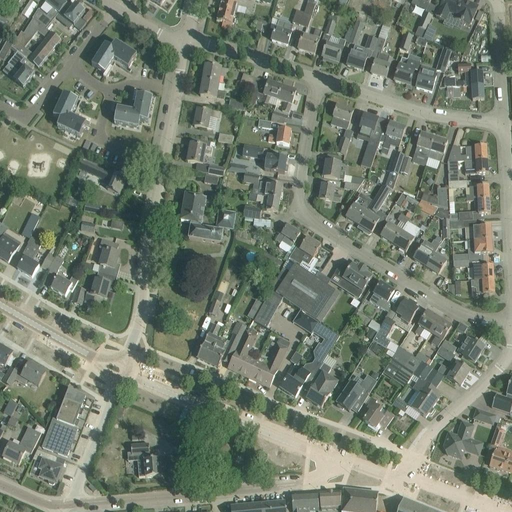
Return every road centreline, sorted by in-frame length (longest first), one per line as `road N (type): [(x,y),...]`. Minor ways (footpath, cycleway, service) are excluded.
road 1 (residential): [(511,319),(454,309),(300,210),(321,80)]
road 2 (tertiary): [(129,347),(185,39)]
road 3 (residential): [(413,459),(129,347)]
road 4 (residential): [(57,504),(313,482),(325,456)]
road 5 (tertiary): [(119,373),(325,456)]
road 6 (residential): [(501,122),(435,116),(321,80)]
road 7 (residential): [(511,319),(503,167)]
road 8 (residential): [(321,80),(185,39)]
road 9 (residential): [(413,459),(429,431),(508,359)]
road 10 (tertiary): [(0,307),(119,373)]
road 11 (residential): [(501,122),(495,0)]
